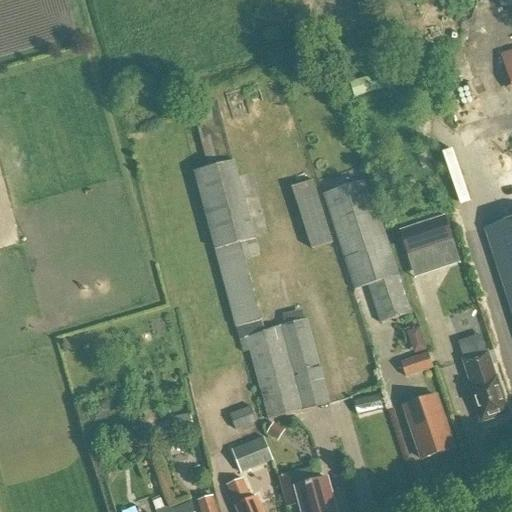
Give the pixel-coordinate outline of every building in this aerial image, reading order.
[(511,53),(500,57),(511,91),(511,53)] [(218,102),(192,109),(208,168),(194,172),(216,252),(215,253),(243,355),(250,353),(269,422),(269,423),(304,413),(330,406),(308,322),(304,323),(301,313),(282,318),(285,327),(266,332),(246,260),(262,256),(236,161),(234,161),(218,102)] [(412,316),(368,182),(323,198),(354,293),(367,289),(380,327),(412,316)] [(445,218),(400,234),(408,258),(453,242),(445,218)] [(511,222),(485,231),(511,314),(511,222)] [(409,332),(416,355),(432,351),(424,328),(409,332)] [(428,355),(401,365),(406,380),(433,370),(428,355)] [(482,424),(508,415),(503,399),(505,399),(498,380),(496,380),(487,356),(464,363),(473,388),(471,388),(482,424)] [(381,397),(355,404),(359,420),(385,413),(381,397)] [(422,462),(454,451),(436,398),(404,409),(422,462)] [(252,408),(234,415),(240,428),(258,421),(252,408)] [(195,432),(191,417),(172,422),(175,437),(195,432)] [(274,464),(264,440),(233,453),(242,476),(274,464)] [(302,511),(335,511),(327,481),(314,484),(311,472),(279,480),(287,510),(301,506),(302,511)] [(237,511),(262,511),(257,499),(251,501),(243,481),(227,487),(237,511)] [(218,511),(214,499),(199,503),(201,511),(218,511)]
